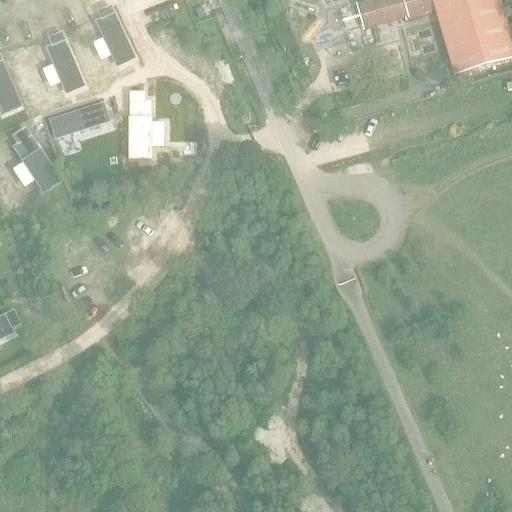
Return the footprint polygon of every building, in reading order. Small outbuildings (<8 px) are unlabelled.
[(454,78),(511,61),(511,41),(500,0),(390,0),(366,7),(371,26),(405,16),(407,22),(436,14),(454,78)] [(81,43),(40,44),(40,59),(81,58),(81,43)] [(1,55),(0,55),(0,72),(9,65),(1,55)] [(143,95),(131,95),(130,159),(150,160),(150,104),(143,104),(143,95)] [(66,118),(66,132),(106,133),(106,119),(66,118)] [(15,152),(1,154),(6,194),(19,193),(15,152)]
